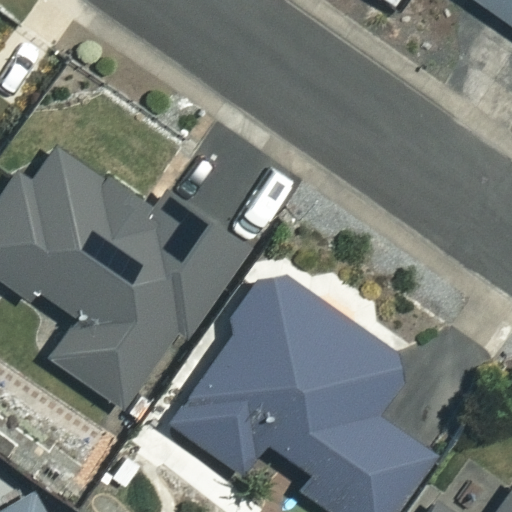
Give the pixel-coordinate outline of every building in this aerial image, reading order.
[(511,0),(475,0),(511,24),(511,0)] [(139,203),(26,128),(0,167),(0,279),(18,291),(24,281),(65,309),(38,350),(112,400),(165,321),(175,327),(234,238),(152,184),(139,203)] [(396,357),(262,265),(158,416),(232,468),(255,436),(302,469),(292,483),(333,511),(386,511),(428,451),(362,405),(396,357)] [(511,511),(511,478),(508,475),(481,511),(446,511),(424,497),(413,511),(511,511)] [(0,511),(32,511),(21,490),(0,501),(0,511)]
